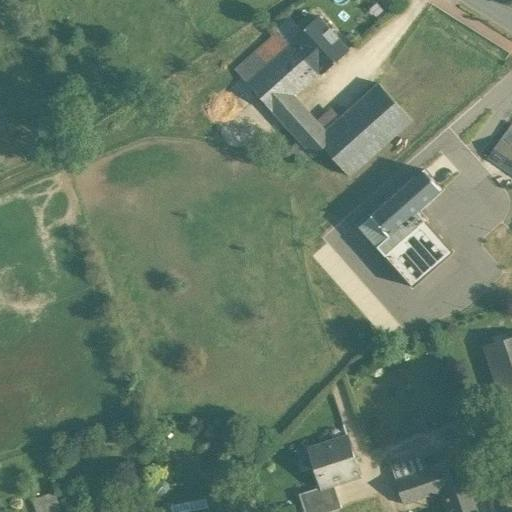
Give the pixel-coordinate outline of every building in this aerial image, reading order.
[(348,50),(318,17),(291,41),(320,74),(321,74),(348,50)] [(320,74),(291,41),(245,82),(275,114),(294,97),(320,74)] [(412,121),(378,84),(325,131),(332,139),(323,147),(349,176),(412,121)] [(325,131),(294,97),(275,114),(313,157),(323,147),(332,139),(325,131)] [(511,146),(511,124),(500,140),(511,147),(511,146)] [(511,147),(500,140),(488,157),(511,173),(511,147)] [(432,207),(458,184),(435,158),(363,223),(411,276),(456,235),(432,207)] [(511,336),(484,346),(508,420),(511,418),(511,336)] [(347,437),(309,450),(321,487),(333,483),(359,474),(347,437)] [(395,479),(427,468),(426,466),(422,454),(390,465),(395,479)] [(403,504),(443,491),(467,482),(458,456),(426,466),(427,468),(395,479),(403,504)] [(467,482),(443,491),(450,511),(469,511),(477,510),(467,482)] [(321,487),(299,494),(304,511),(327,511),(341,508),(333,483),(321,487)] [(61,511),(54,492),(32,501),(36,511),(61,511)] [(122,511),(118,499),(100,506),(102,511),(122,511)] [(257,511),(255,499),(215,508),(215,511),(257,511)]
